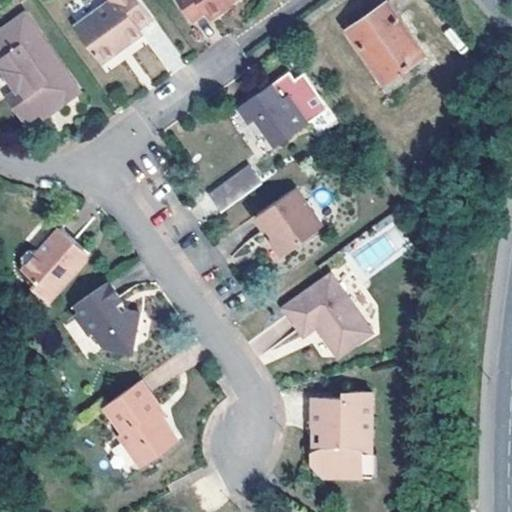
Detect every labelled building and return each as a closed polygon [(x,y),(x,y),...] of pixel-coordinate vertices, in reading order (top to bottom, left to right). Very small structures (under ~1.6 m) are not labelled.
[(150,18),(137,0),(108,0),(73,26),(100,63),(141,34),(137,28),(150,18)] [(232,0),(173,0),(191,21),(203,13),(208,18),(232,0)] [(403,44),(412,37),(389,3),(350,30),(387,82),(415,61),(403,44)] [(42,118),(79,91),(23,12),(0,28),(0,69),(15,89),(6,96),(24,122),(37,112),(42,118)] [(403,44),(415,61),(424,55),(418,45),(412,37),(403,44)] [(291,71),(240,108),(250,123),(256,119),(275,146),(331,108),(306,72),(297,79),(291,71)] [(208,196),(221,212),(261,184),(250,167),(208,196)] [(323,225),(295,188),(257,215),(266,228),(269,226),(271,230),(274,233),(273,239),(284,253),(323,225)] [(85,260),(84,256),(72,245),(77,238),(61,226),(42,249),(38,246),(27,248),(23,253),(24,263),(27,265),(25,268),(39,282),(36,285),(51,299),(85,260)] [(72,245),(84,256),(90,249),(77,238),(72,245)] [(284,309),(304,336),(317,328),(321,325),(324,328),(327,332),(322,335),(335,351),(344,352),(355,343),(357,346),(373,334),(331,275),(284,309)] [(107,282),(68,309),(73,317),(69,319),(81,337),(86,334),(97,353),(128,361),(140,315),(128,311),(126,309),(121,313),(116,307),(122,302),(107,282)] [(321,325),(317,328),(322,335),(327,332),(324,328),(321,325)] [(160,406),(142,379),(104,406),(121,431),(117,434),(139,466),(175,439),(161,418),(155,409),(160,406)] [(347,393),(346,400),(314,399),(313,427),(323,428),(323,438),(323,447),(312,456),(311,476),(360,477),(360,448),(370,455),(371,394),(347,393)] [(155,409),(161,418),(166,415),(160,406),(155,409)] [(313,427),(312,456),(323,447),(323,438),(323,428),(313,427)]
